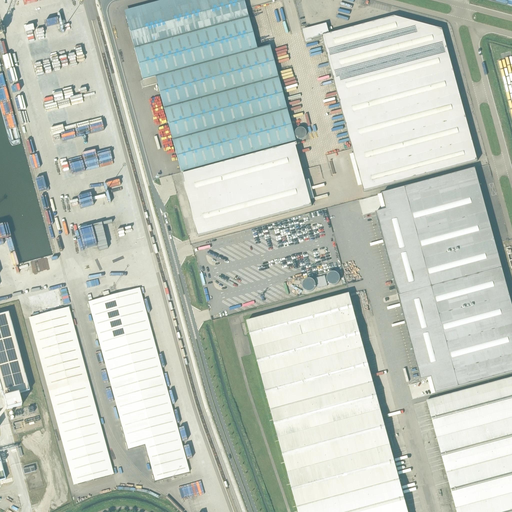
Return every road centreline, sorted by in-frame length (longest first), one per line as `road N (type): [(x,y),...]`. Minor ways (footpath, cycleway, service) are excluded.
road 1 (unclassified): [(252,511),(210,395),(106,0)]
road 2 (unknown): [(49,14),(12,15),(13,45),(80,279)]
road 3 (unknown): [(436,511),(352,218)]
road 4 (unknown): [(75,0),(141,263),(173,257)]
road 5 (unknown): [(115,270),(49,14)]
road 6 (unknown): [(170,247),(337,202)]
